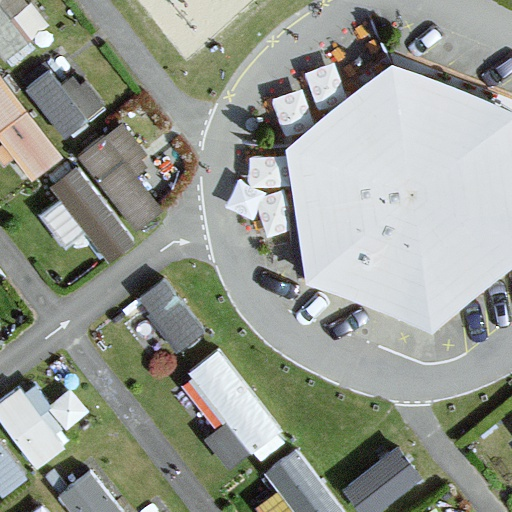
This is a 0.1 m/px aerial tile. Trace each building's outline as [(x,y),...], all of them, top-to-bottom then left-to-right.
[(31,72),(71,123),(111,92),(71,41),(31,72)] [(2,46),(0,47),(0,136),(9,130),(32,164),(66,141),(2,46)] [(511,273),(511,107),(393,68),(292,158),(307,282),(445,334),(511,273)] [(126,102),(82,139),(138,205),(160,187),(133,156),(156,137),(126,102)] [(71,146),(47,172),(120,239),(144,214),(71,146)] [(139,287),(183,336),(212,310),(168,261),(139,287)] [(227,329),(194,350),(259,447),(291,426),(227,329)] [(0,398),(42,453),(80,423),(55,391),(46,398),(24,369),(0,387),(0,398)] [(346,465),(369,499),(425,462),(402,428),(346,465)] [(304,430),(273,451),(314,511),(346,511),(356,506),(304,430)] [(143,511),(93,451),(60,478),(88,511),(143,511)]
